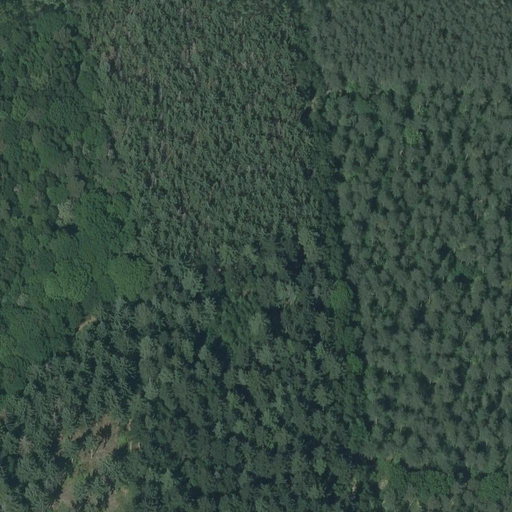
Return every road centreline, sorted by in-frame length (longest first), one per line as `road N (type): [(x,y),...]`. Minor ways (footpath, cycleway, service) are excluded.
road 1 (track): [(64,0),(144,277),(124,511)]
road 2 (track): [(144,277),(328,241),(303,0)]
